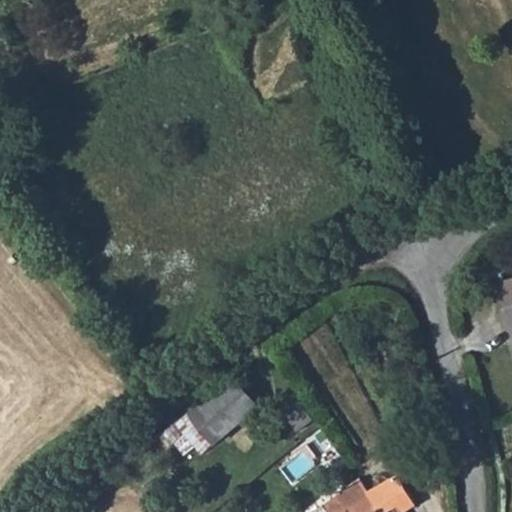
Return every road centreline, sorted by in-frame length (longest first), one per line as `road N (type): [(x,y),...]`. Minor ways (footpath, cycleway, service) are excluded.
road 1 (track): [(39,511),(367,259),(411,254)]
road 2 (unclassified): [(479,511),(466,436),(411,254),(511,207)]
road 3 (unknown): [(437,242),(417,161),(345,0)]
